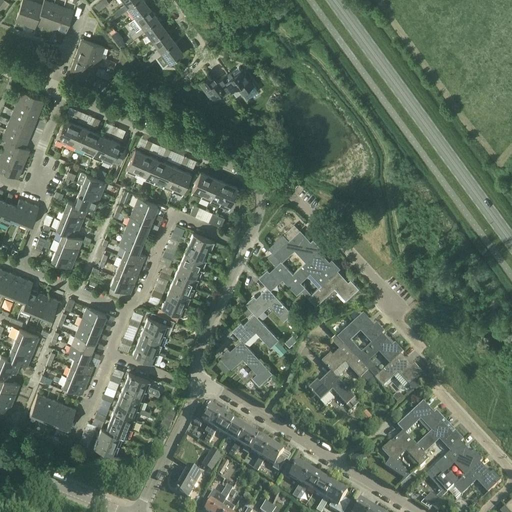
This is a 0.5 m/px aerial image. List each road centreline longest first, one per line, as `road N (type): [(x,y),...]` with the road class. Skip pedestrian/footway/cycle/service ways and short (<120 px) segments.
road 1 (primary): [(511,244),(333,0)]
road 2 (residential): [(420,511),(193,383)]
road 3 (residential): [(420,346),(377,281),(283,189),(260,193)]
road 4 (residential): [(260,193),(233,165),(63,93)]
road 5 (residential): [(124,309),(137,302),(172,216),(244,245)]
road 6 (residential): [(193,383),(197,346),(244,245)]
road 7 (residential): [(138,511),(193,383)]
road 8 (tertiary): [(118,511),(0,464)]
